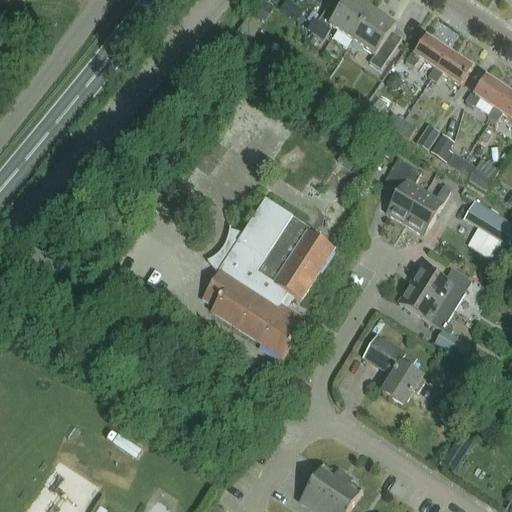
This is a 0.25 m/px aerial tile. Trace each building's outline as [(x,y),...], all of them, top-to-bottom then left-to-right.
[(353,45),(374,15),(351,0),(350,0),(347,5),(339,0),(335,0),(315,30),(327,38),(332,30),(353,45)] [(263,4),(255,18),(266,24),(274,11),(263,4)] [(374,15),(353,45),(375,59),(370,67),(381,74),(402,42),(392,36),(396,30),(374,15)] [(420,62),(435,72),(438,75),(450,56),(427,41),(415,59),(412,57),(407,66),(414,71),(420,62)] [(331,46),(325,56),(337,63),(343,54),(331,46)] [(438,75),(435,72),(429,81),(437,86),(443,77),(461,90),(474,72),(450,56),(438,75)] [(480,102),(495,112),(498,114),(510,96),(487,81),(475,99),(472,97),(467,105),(474,111),(480,102)] [(498,114),(495,112),(489,121),(497,126),(503,117),(511,123),(511,97),(510,96),(498,114)] [(392,116),(385,126),(397,134),(404,124),(392,116)] [(404,124),(397,134),(409,142),(416,132),(404,124)] [(427,127),(415,146),(427,154),(440,135),(427,127)] [(441,137),(429,155),(441,163),(453,145),(441,137)] [(395,152),(387,148),(381,159),(389,163),(395,152)] [(344,156),(338,164),(352,174),(357,165),(344,156)] [(450,156),(445,166),(458,173),(463,163),(450,156)] [(476,171),(463,163),(458,173),(470,181),(476,171)] [(387,217),(406,228),(426,196),(415,189),(422,178),(400,165),(387,185),(401,193),(387,217)] [(426,196),(406,228),(425,240),(451,196),(443,191),(436,202),(426,196)] [(288,311),(295,301),(301,305),(336,252),(301,230),(303,227),(266,203),(244,237),(231,233),(231,230),(230,230),(229,241),(224,251),(217,259),(208,264),(219,277),(203,303),(215,311),(212,316),(283,362),(308,324),(288,311)] [(511,250),(511,232),(472,207),(462,224),(489,241),(483,250),(494,257),(500,248),(510,254),(511,250)] [(154,212),(117,274),(158,298),(171,277),(151,266),(176,224),(154,212)] [(454,315),(465,296),(466,297),(473,286),(452,273),(446,284),(422,269),(411,288),(454,315)] [(447,326),(454,315),(411,288),(399,307),(443,334),(448,326),(447,326)] [(171,311),(178,301),(171,296),(164,307),(171,311)] [(442,335),(432,350),(459,367),(469,352),(442,335)] [(416,364),(378,340),(364,362),(393,380),(383,396),(405,410),(414,395),(418,397),(426,385),(422,383),(423,382),(410,374),(416,364)] [(485,395),(475,378),(455,391),(465,407),(485,395)] [(353,483),(346,478),(339,474),(337,477),(324,469),(300,505),(310,511),(351,511),(363,495),(351,486),(353,483)]
